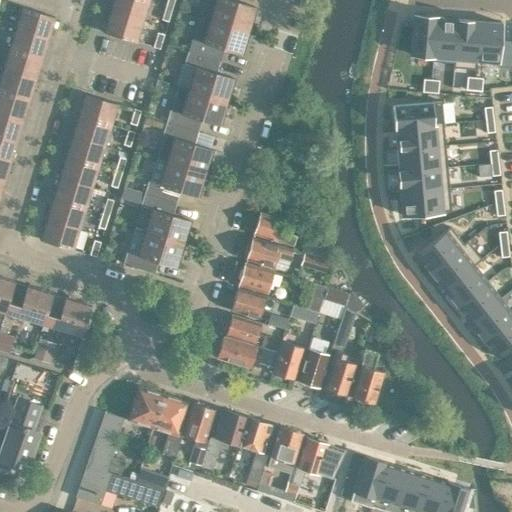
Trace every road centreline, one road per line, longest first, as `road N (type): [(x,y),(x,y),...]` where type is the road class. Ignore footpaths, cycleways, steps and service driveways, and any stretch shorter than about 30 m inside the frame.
road 1 (residential): [(511,411),(389,240),(377,208),(372,109),(395,0)]
road 2 (residential): [(139,344),(195,308),(293,0)]
road 3 (residential): [(399,449),(175,380),(151,368),(139,344)]
road 4 (residential): [(84,0),(4,255)]
road 5 (residential): [(139,344),(100,371),(78,400),(35,511)]
road 6 (residential): [(139,344),(112,286),(4,255)]
